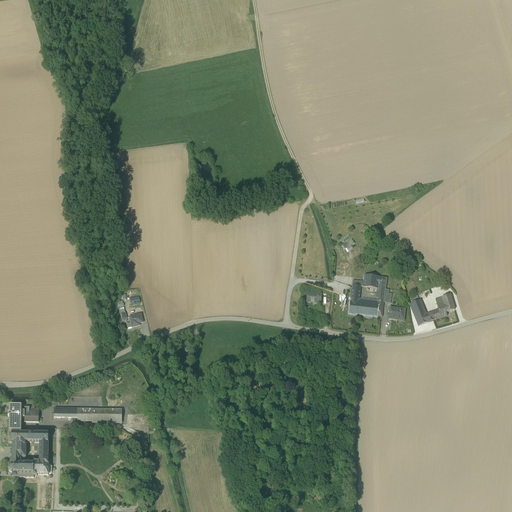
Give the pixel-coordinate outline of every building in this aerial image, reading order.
[(341,246),(346,254),(353,249),(351,245),(354,243),(352,239),(341,246)] [(377,289),(379,290),(385,290),(386,278),(365,276),(364,282),(363,288),(377,289)] [(351,302),(359,303),(360,292),(360,291),(352,290),(351,302)] [(312,303),(321,304),(322,294),(316,294),(316,295),(307,294),(306,303),(312,304),(312,303)] [(441,299),(445,314),(454,311),(449,297),(441,299)] [(438,312),(430,315),(432,322),(447,317),(445,314),(441,299),(434,302),(438,312)] [(418,327),(429,323),(427,316),(425,316),(421,306),(419,300),(416,302),(408,304),(418,327)] [(349,314),(377,317),(378,305),(359,303),(351,302),(349,314)] [(389,319),(403,320),(405,309),(390,308),(389,319)] [(130,321),(132,328),(137,327),(137,325),(143,323),(141,315),(130,318),(130,321)] [(10,418),(9,433),(12,433),(12,434),(19,434),(21,434),(21,433),(22,418),(24,418),(25,412),(22,412),(22,406),(10,406),(10,414),(10,418)] [(25,409),(25,412),(24,418),(24,423),(39,423),(39,409),(29,409),(29,408),(25,408),(25,409)] [(78,424),(78,423),(78,410),(54,409),(54,418),(72,419),(72,423),(78,424)] [(122,410),(78,410),(78,423),(122,424),(122,410)] [(12,462),(25,462),(25,459),(26,459),(26,446),(25,446),(25,443),(40,444),(39,462),(48,462),(49,435),(38,435),(38,432),(31,432),(31,434),(21,434),(19,434),(12,434),(12,443),(13,443),(12,462)] [(34,478),(34,477),(34,462),(25,462),(12,462),(12,465),(9,467),(9,471),(12,473),(12,474),(12,477),(18,478),(34,478)] [(39,462),(34,462),(34,477),(37,477),(37,476),(49,476),(49,475),(50,475),(52,474),(52,468),(50,466),(49,466),(49,465),(48,465),(48,462),(39,462)]
